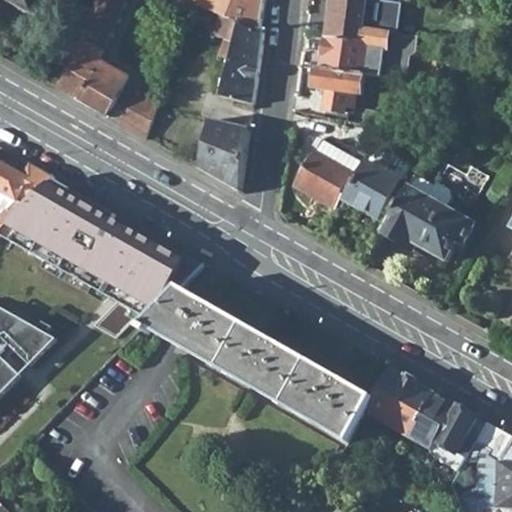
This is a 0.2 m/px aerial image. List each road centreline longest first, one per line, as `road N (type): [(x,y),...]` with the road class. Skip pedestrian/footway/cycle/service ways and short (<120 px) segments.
road 1 (secondary): [(236,246),(511,409)]
road 2 (secondary): [(511,372),(251,221)]
road 3 (secondary): [(251,221),(0,78)]
road 4 (secondary): [(0,107),(236,246)]
road 5 (residential): [(290,0),(262,198),(251,221)]
